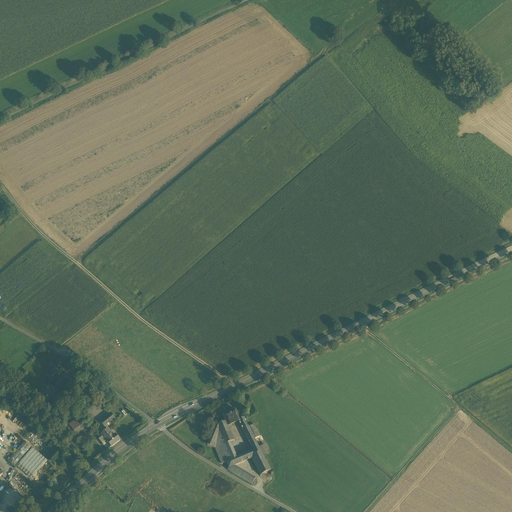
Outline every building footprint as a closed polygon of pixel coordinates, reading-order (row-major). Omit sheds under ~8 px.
[(46,372),(56,380),(64,370),(55,363),(46,372)] [(39,394),(47,402),(48,401),(51,398),(42,391),(39,394)] [(53,400),(59,405),(66,396),(61,392),(53,400)] [(226,422),(227,426),(228,426),(238,421),(240,420),(236,411),(223,416),(226,422)] [(100,422),(105,428),(115,420),(110,414),(100,422)] [(238,421),(243,431),(248,428),(248,427),(244,419),(240,420),(238,421)] [(70,427),(73,431),(81,425),(83,424),(81,420),(75,424),(74,422),(72,424),(72,426),(70,427)] [(207,446),(215,449),(230,443),(234,441),(228,426),(227,426),(226,422),(215,427),(207,446)] [(248,427),(248,428),(254,439),(260,437),(254,424),(248,427)] [(259,448),(254,439),(248,428),(243,431),(253,451),(247,453),(250,460),(252,459),(261,476),(270,471),(263,456),(259,448)] [(101,435),(111,447),(120,441),(115,435),(113,436),(108,430),(101,435)] [(8,460),(16,466),(32,448),(25,441),(8,460)] [(222,465),(226,463),(237,458),(230,443),(215,449),(222,465)] [(265,445),(259,448),(263,456),(269,453),(265,445)] [(19,464),(33,477),(47,461),(32,448),(19,464)] [(235,466),(246,462),(243,455),(237,458),(226,463),(229,469),(235,466)] [(32,479),(33,477),(19,464),(17,467),(32,479)] [(255,479),(235,466),(229,469),(228,470),(246,481),(252,485),(255,479)]
